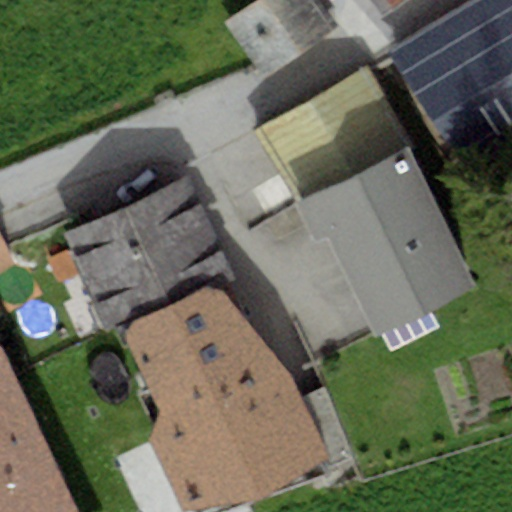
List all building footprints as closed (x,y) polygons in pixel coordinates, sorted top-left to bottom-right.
[(337,28),(316,0),(257,0),(224,23),(264,79),(337,28)] [(370,0),(380,13),(399,0),(370,0)] [(511,0),(476,0),(387,54),(472,195),(511,171),(511,0)] [(368,69),(252,130),(294,200),(408,147),(368,69)] [(408,147),(294,200),(312,240),(328,234),(376,336),(475,287),(408,147)] [(187,177),(61,233),(105,332),(118,326),(218,281),(231,276),(187,177)] [(0,269),(13,263),(0,237),(0,269)] [(218,281),(118,326),(158,410),(148,443),(183,510),(235,503),(287,484),(330,456),(291,373),(218,281)] [(0,511),(77,511),(1,345),(0,345),(0,511)]
